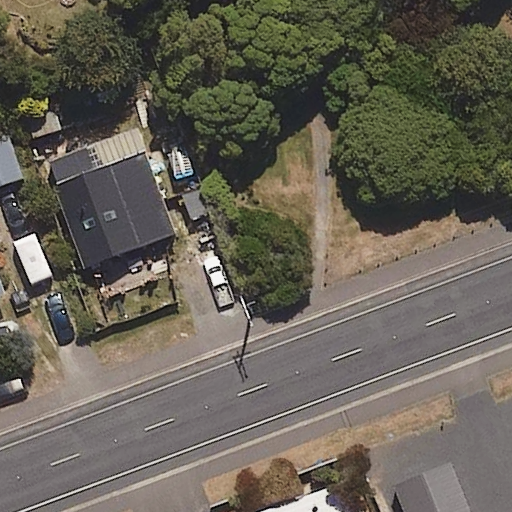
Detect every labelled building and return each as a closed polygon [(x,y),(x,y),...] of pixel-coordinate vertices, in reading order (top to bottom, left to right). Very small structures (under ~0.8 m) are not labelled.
[(0,191),(28,183),(10,125),(0,128),(0,191)] [(90,272),(181,240),(142,132),(51,165),(90,272)] [(0,304),(12,301),(0,268),(0,304)] [(409,511),(474,511),(459,471),(402,493),(409,511)] [(348,511),(340,492),(288,511),(348,511)]
